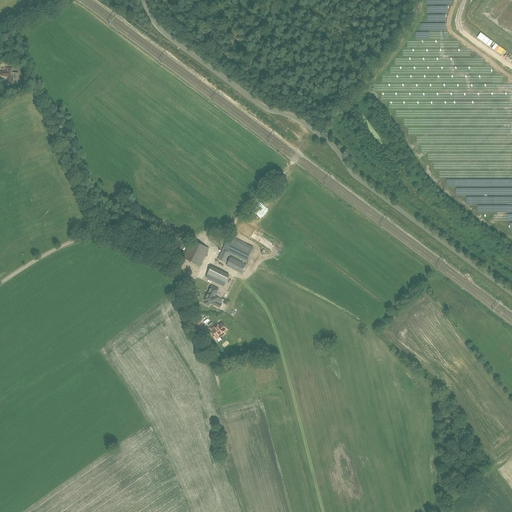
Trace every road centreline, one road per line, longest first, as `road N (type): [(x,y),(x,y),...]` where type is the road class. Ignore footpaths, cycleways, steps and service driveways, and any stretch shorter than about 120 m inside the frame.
road 1 (unclassified): [(511,293),(359,180),(298,119),(255,102),(162,32),(143,0)]
road 2 (unclassified): [(199,346),(178,294),(222,232),(290,165)]
road 3 (track): [(0,284),(58,247),(101,234),(192,276)]
